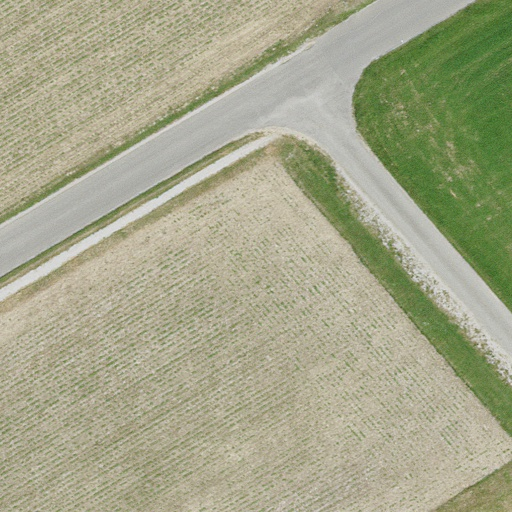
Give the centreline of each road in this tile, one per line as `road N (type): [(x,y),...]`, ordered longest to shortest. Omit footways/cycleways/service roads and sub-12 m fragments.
road 1 (unclassified): [(437,0),(0,259)]
road 2 (track): [(287,90),(511,346)]
